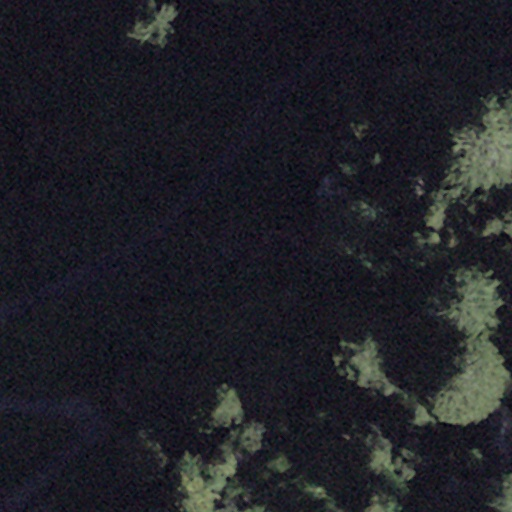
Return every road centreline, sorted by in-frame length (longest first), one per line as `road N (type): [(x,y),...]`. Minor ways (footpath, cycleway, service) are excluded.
road 1 (track): [(364,0),(139,248),(0,314)]
road 2 (track): [(0,402),(78,411),(91,424),(82,442),(2,511)]
